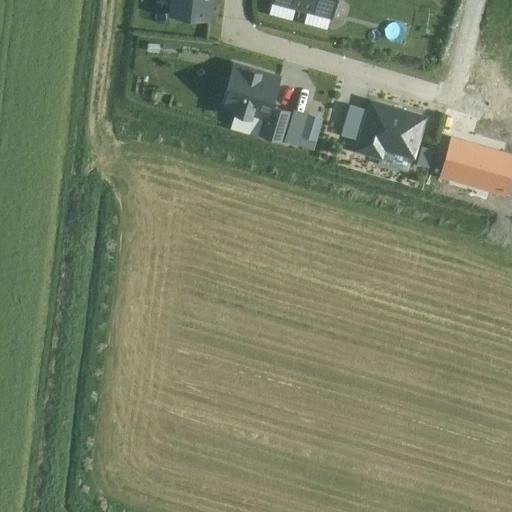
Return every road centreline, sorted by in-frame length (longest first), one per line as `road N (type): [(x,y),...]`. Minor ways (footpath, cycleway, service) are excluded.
road 1 (track): [(69,511),(126,0)]
road 2 (residential): [(241,0),(244,36),(353,69)]
